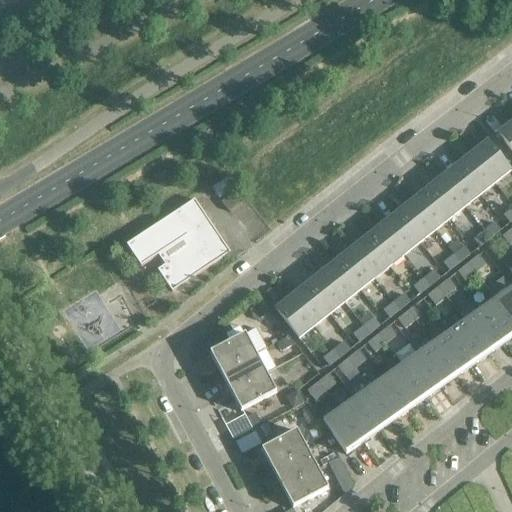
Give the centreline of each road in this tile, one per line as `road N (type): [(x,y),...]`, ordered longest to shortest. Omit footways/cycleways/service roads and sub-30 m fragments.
road 1 (residential): [(244,511),(160,368),(174,340),(511,78)]
road 2 (residential): [(510,374),(338,511)]
road 3 (residential): [(414,511),(511,434)]
